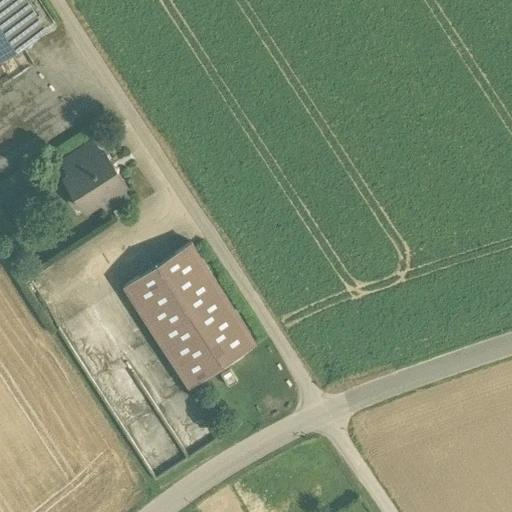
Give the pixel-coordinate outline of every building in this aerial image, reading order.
[(29,0),(0,0),(0,60),(49,29),(29,0)] [(93,142),(63,161),(70,174),(100,155),(93,142)] [(70,174),(64,178),(75,196),(82,191),(92,207),(101,201),(107,210),(115,205),(120,207),(121,201),(128,197),(122,188),(125,185),(104,152),(70,174)] [(190,242),(123,286),(189,386),(256,343),(190,242)] [(237,381),(230,369),(220,375),(228,387),(237,381)]
